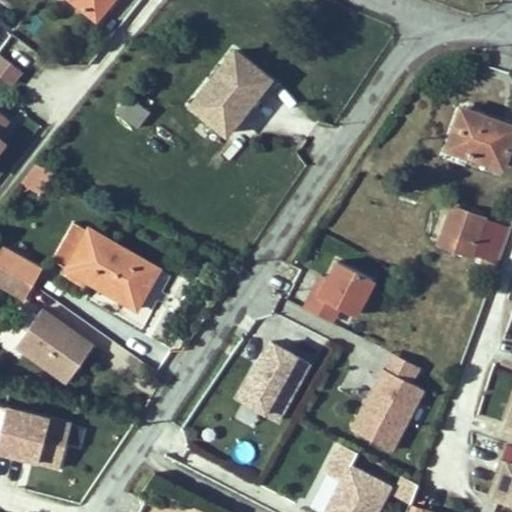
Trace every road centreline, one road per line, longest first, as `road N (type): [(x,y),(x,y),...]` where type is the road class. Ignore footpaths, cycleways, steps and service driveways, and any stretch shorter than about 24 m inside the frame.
road 1 (residential): [(94,511),(422,21)]
road 2 (residential): [(511,262),(423,504)]
road 3 (residential): [(154,0),(0,194)]
